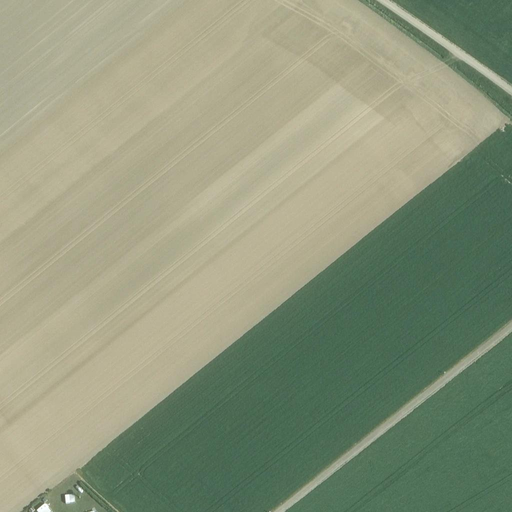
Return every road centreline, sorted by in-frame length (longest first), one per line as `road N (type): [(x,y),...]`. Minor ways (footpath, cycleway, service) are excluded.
road 1 (unclassified): [(511,325),(277,511)]
road 2 (unclassified): [(511,93),(380,0)]
